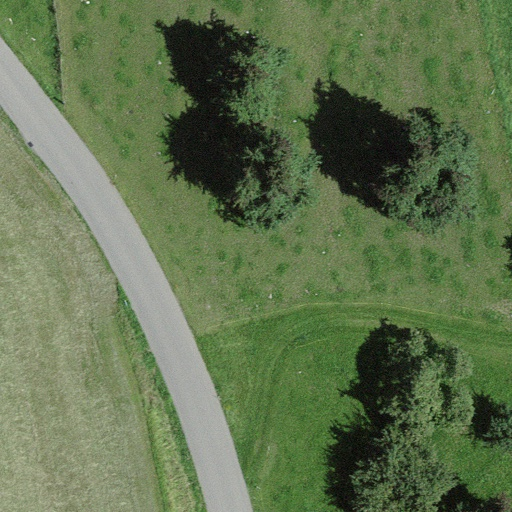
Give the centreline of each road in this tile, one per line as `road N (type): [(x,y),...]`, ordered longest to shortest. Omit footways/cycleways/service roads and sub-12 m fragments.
road 1 (unclassified): [(228,511),(209,435),(85,172),(0,66)]
road 2 (track): [(511,352),(386,320),(326,333),(269,378),(224,494)]
